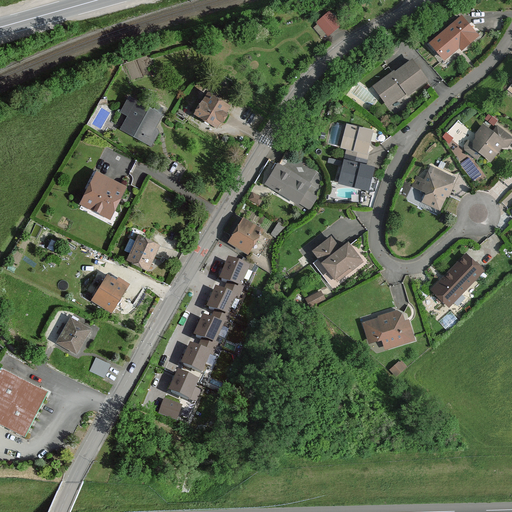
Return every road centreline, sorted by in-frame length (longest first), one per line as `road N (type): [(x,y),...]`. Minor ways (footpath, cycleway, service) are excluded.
road 1 (tertiary): [(113,406),(306,81),(342,48),(422,0)]
road 2 (residential): [(511,33),(415,131),(377,223),(381,256),(410,267),(479,213)]
